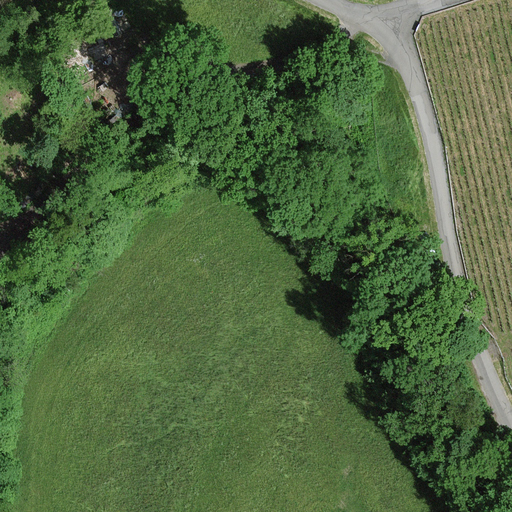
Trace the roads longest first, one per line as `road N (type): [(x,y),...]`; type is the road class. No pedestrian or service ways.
road 1 (track): [(378,25),(253,58),(106,148),(0,235)]
road 2 (unclassified): [(378,25),(417,86),(468,330),(511,432)]
